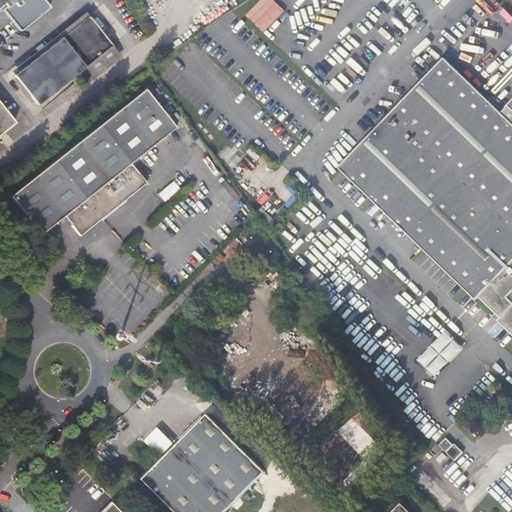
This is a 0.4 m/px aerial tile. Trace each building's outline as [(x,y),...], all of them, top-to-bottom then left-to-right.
[(0,0),(0,2),(1,2),(5,7),(2,9),(19,31),(49,8),(42,0),(0,0)] [(275,0),(260,0),(247,14),(265,31),(286,9),(275,0)] [(36,104),(83,67),(110,45),(87,15),(13,76),(36,104)] [(110,45),(83,67),(91,77),(119,56),(110,45)] [(511,100),(500,113),(443,58),(336,170),(475,301),(478,298),(492,313),(492,314),(498,320),(497,322),(511,336),(511,100)] [(144,89),(10,195),(40,233),(63,215),(78,234),(146,183),(130,162),(174,128),(144,89)] [(0,103),(0,133),(15,122),(0,103)] [(251,319),(216,354),(244,382),(279,347),(251,319)] [(209,413),(146,476),(182,511),(222,511),(266,469),(209,413)] [(449,435),(438,440),(452,454),(460,446),(451,438),(452,437),(449,435)] [(133,511),(118,497),(103,511),(133,511)] [(392,511),(410,511),(402,503),(392,511)]
